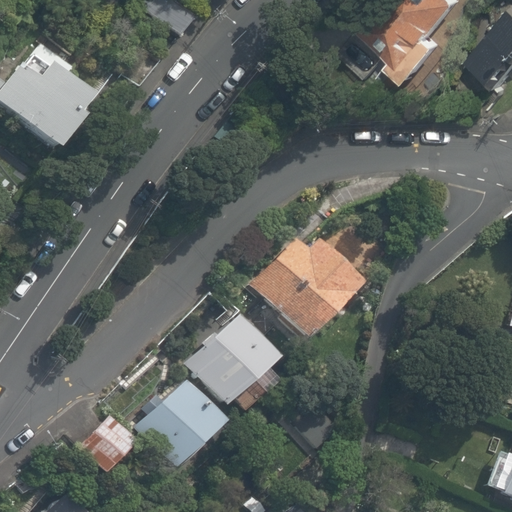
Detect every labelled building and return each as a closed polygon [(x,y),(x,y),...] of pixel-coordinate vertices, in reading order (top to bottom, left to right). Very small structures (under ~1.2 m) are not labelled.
[(475,11),(463,0),(387,0),(362,26),(410,74),(475,11)] [(511,72),(511,13),(472,55),(501,83),(511,72)] [(100,89),(34,30),(0,67),(0,107),(46,148),(100,89)] [(362,284),(309,230),(251,286),(304,340),(362,284)] [(279,362),(237,314),(182,362),(224,410),(279,362)] [(223,427),(182,381),(130,427),(140,439),(171,473),(223,427)] [(135,444),(109,421),(77,449),(102,475),(135,444)] [(511,453),(511,454),(499,451),(489,487),(511,497),(511,453)] [(85,511),(68,493),(46,511),(85,511)]
